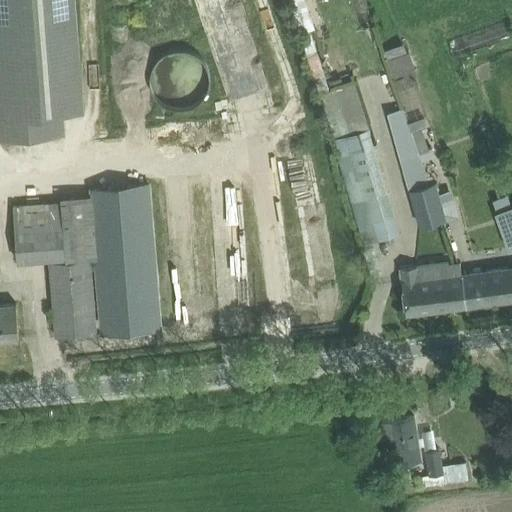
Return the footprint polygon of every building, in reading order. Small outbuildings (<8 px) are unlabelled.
[(0,0),(0,136),(60,131),(59,111),(79,109),(69,0),(0,0)] [(395,74),(414,67),(404,41),(385,48),(395,74)] [(156,55),(161,104),(197,100),(191,51),(156,55)] [(330,90),(321,93),(340,154),(353,201),(364,242),(378,239),(366,197),(388,191),(390,190),(377,143),(373,144),(372,141),(353,83),(330,90)] [(431,183),(404,108),(389,112),(420,224),(445,217),(435,182),(431,183)] [(90,259),(66,261),(49,262),(55,336),(161,327),(149,186),(92,191),(102,307),(95,308),(90,259)] [(498,197),(493,199),(497,210),(502,208),(511,205),(511,204),(508,193),(507,194),(498,197)] [(451,198),(440,200),(445,217),(456,214),(451,198)] [(66,257),(61,203),(13,207),(17,261),(66,257)] [(511,247),(511,205),(502,208),(497,210),(495,211),(508,249),(511,247)] [(395,238),(393,236),(391,235),(388,236),(386,238),(386,241),(387,243),(390,245),(392,245),(395,243),(396,241),(395,238)] [(462,273),(460,261),(448,263),(449,274),(421,278),(419,264),(400,266),(406,313),(466,305),(462,273)] [(462,273),(466,305),(511,299),(511,265),(462,273)] [(0,338),(19,337),(16,303),(0,304),(0,338)] [(421,459),(417,435),(414,415),(382,420),(384,435),(392,434),(397,463),(421,459)] [(467,461),(442,465),(440,449),(425,451),(429,475),(417,477),(419,487),(469,479),(467,461)] [(400,486),(397,463),(388,464),(392,488),(400,486)]
